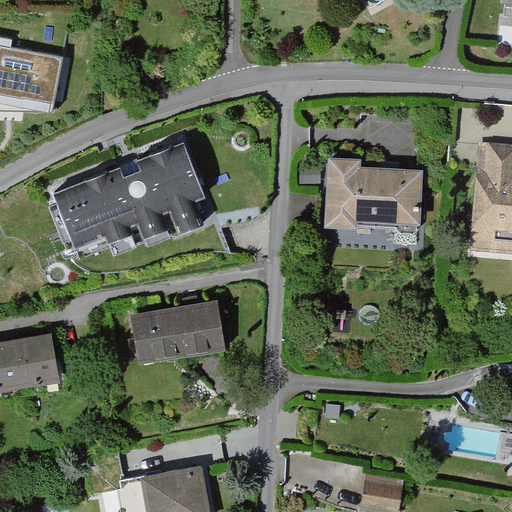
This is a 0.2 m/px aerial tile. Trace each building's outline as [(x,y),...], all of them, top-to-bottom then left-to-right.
[(511,0),(503,0),(503,16),(511,15),(511,0)] [(11,35),(0,33),(0,97),(52,108),(63,52),(10,41),(11,35)] [(53,188),(79,259),(111,247),(113,254),(203,220),(194,197),(205,193),(185,139),(53,188)] [(478,261),(511,261),(511,148),(482,148),(478,261)] [(329,173),(307,172),(308,188),(328,190),(329,231),(394,232),(400,241),(419,242),(428,222),(429,170),(367,168),(367,161),(330,159),(329,173)] [(222,298),(133,314),(142,362),(231,347),(222,298)] [(62,344),(0,353),(0,400),(69,389),(62,344)] [(368,472),(361,509),(376,511),(402,511),(409,480),(368,472)] [(211,511),(206,474),(145,483),(149,511),(211,511)]
